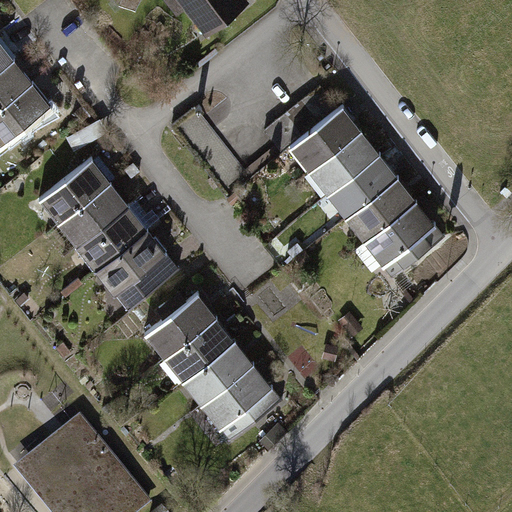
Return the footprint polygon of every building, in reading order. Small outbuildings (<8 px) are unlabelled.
[(249,0),(165,0),(176,13),(184,7),(205,34),(249,0)] [(0,81),(15,69),(0,51),(0,81)] [(0,119),(33,92),(15,69),(0,81),(0,119)] [(0,156),(1,157),(52,115),(33,92),(0,119),(0,156)] [(309,179),(360,137),(341,114),(290,156),(309,179)] [(328,202),(379,160),(360,137),(309,179),(328,202)] [(347,225),(398,183),(379,160),(328,202),(347,225)] [(61,231),(113,189),(94,166),(42,208),(61,231)] [(366,248),(418,206),(398,183),(347,225),(366,248)] [(80,254),(132,212),(113,189),(61,231),(80,254)] [(385,271),(437,229),(418,206),(366,248),(385,271)] [(99,277),(151,235),(132,212),(80,254),(99,277)] [(118,300),(170,258),(151,235),(99,277),(118,300)] [(164,370),(215,328),(196,305),(145,347),(164,370)] [(183,393),(234,351),(215,328),(164,370),(183,393)] [(202,416),(253,374),(234,351),(183,393),(202,416)] [(221,439),(272,397),(253,374),(202,416),(221,439)] [(48,511),(136,511),(148,503),(82,422),(17,474),(48,511)]
